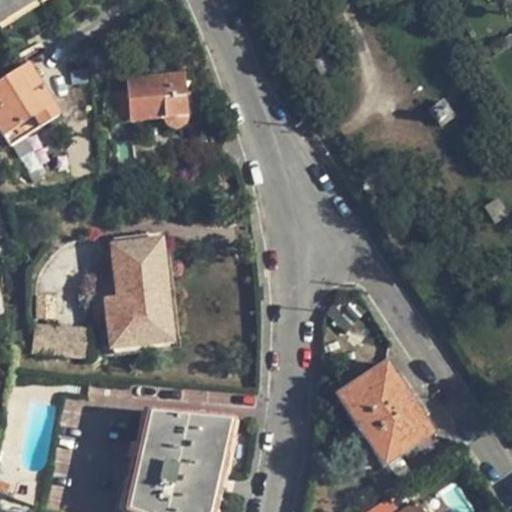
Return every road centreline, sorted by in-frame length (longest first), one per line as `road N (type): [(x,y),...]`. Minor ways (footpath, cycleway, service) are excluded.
road 1 (residential): [(511,481),(371,275),(278,162)]
road 2 (residential): [(282,511),(301,380),(278,162)]
road 3 (residential): [(278,162),(206,0)]
